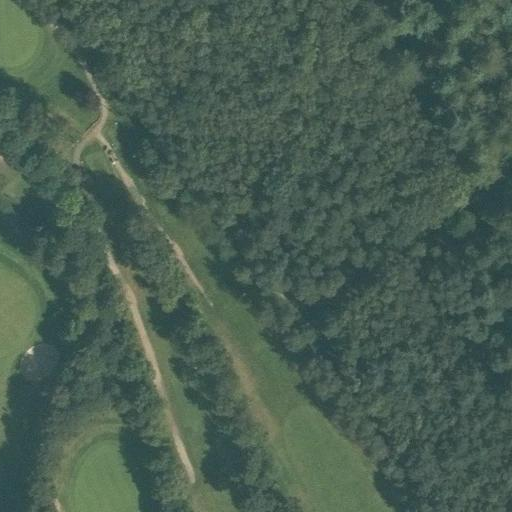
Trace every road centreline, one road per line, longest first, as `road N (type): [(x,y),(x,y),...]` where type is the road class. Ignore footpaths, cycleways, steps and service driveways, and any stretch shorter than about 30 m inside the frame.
road 1 (track): [(444,511),(60,0)]
road 2 (track): [(511,162),(290,309)]
